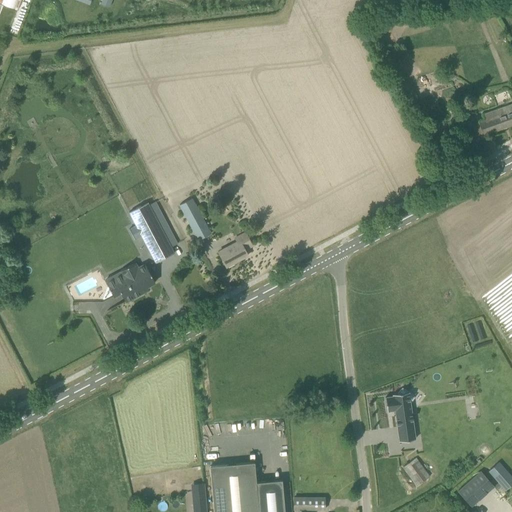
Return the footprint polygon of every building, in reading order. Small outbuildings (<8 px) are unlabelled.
[(102,0),(101,6),(110,9),(113,0),(102,0)] [(404,106),(405,106),(418,99),(408,82),(395,89),(404,106)] [(486,120),(479,122),(473,124),(477,136),(511,124),(511,110),(497,116),(495,110),(484,114),(486,120)] [(199,240),(209,235),(211,234),(192,199),(180,205),(199,240)] [(147,203),(146,200),(127,210),(135,225),(135,226),(136,225),(141,235),(140,235),(141,236),(141,235),(155,262),(174,252),(171,246),(171,245),(170,246),(148,204),(148,203),(147,203)] [(218,252),(226,267),(247,255),(244,250),(252,245),(246,233),(235,238),(237,242),(218,252)] [(120,271),(120,272),(105,280),(113,296),(121,292),(126,301),(141,293),(140,290),(155,282),(145,263),(138,267),(135,262),(120,271)] [(399,441),(415,439),(410,403),(415,397),(402,387),(397,394),(393,394),(393,396),(385,397),(387,411),(395,410),(399,441)] [(416,457),(402,467),(416,486),(430,476),(416,457)] [(256,482),(254,464),(254,462),(209,466),(213,511),(284,511),(284,501),(282,479),(256,482)] [(488,471),(505,490),(511,484),(511,477),(498,462),(488,471)] [(471,506),(473,505),(494,486),(481,471),(458,491),(471,506)] [(193,511),(205,511),(205,497),(195,497),(196,504),(193,504),(193,511)] [(294,497),(294,504),(294,509),(324,509),(324,497),(294,497)]
